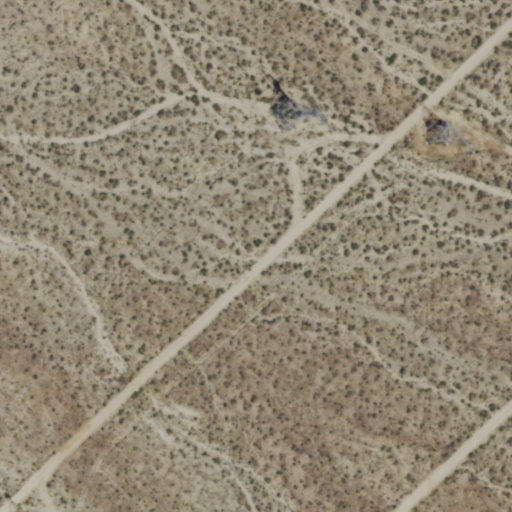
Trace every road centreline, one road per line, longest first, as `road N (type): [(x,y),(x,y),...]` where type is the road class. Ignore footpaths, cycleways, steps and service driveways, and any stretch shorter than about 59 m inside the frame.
road 1 (track): [(511,28),(4,511)]
road 2 (track): [(399,511),(511,404)]
